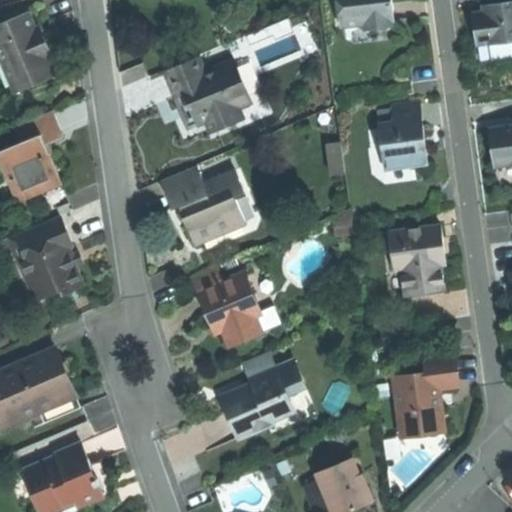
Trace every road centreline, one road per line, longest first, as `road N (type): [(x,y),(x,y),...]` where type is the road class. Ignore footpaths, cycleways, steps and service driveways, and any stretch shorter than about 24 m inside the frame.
road 1 (residential): [(504,449),(442,0)]
road 2 (residential): [(133,297),(89,0)]
road 3 (residential): [(143,438),(163,412),(133,297)]
road 4 (residential): [(133,297),(119,339),(120,367),(143,438)]
